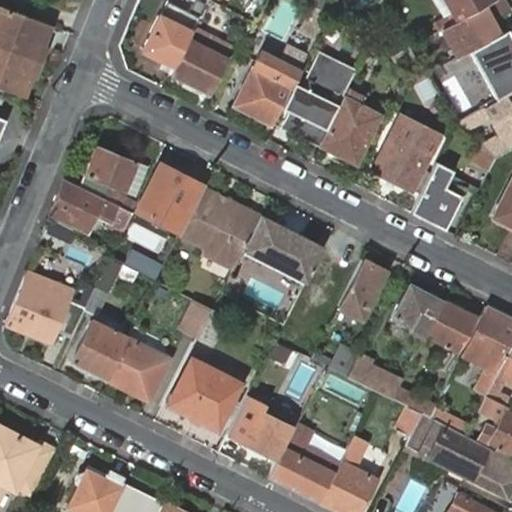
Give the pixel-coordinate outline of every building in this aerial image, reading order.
[(315,0),(307,4),(325,15),(330,5),(329,0),(315,0)] [(438,30),(444,27),(456,20),(490,0),(444,0),(452,13),(434,23),(438,30)] [(509,9),(503,0),(490,0),(456,20),(444,27),(459,53),(498,32),(490,19),(497,16),(509,9)] [(141,50),(172,66),(186,39),(190,31),(192,27),(197,17),(165,1),(158,15),(141,50)] [(0,5),(0,47),(35,61),(41,46),(31,42),(33,37),(39,39),(45,23),(0,5)] [(497,16),(490,19),(498,32),(504,29),(497,16)] [(31,42),(41,46),(49,25),(45,23),(39,39),(33,37),(31,42)] [(186,39),(225,58),(230,47),(192,27),(190,31),(186,39)] [(172,66),(168,73),(183,80),(191,84),(203,91),(207,93),(225,58),(186,39),(172,66)] [(0,47),(0,88),(17,95),(23,78),(18,77),(20,72),(29,75),(35,61),(0,47)] [(388,58),(398,66),(411,58),(406,48),(388,58)] [(232,106),(271,125),(284,98),(291,85),(296,74),(297,70),(259,51),(253,66),(232,106)] [(318,54),(308,71),(322,78),(331,60),(318,54)] [(281,125),(317,143),(333,112),(341,96),(345,86),(353,71),(331,60),(322,78),(308,71),(281,125)] [(499,96),(511,89),(511,63),(488,77),(499,96)] [(17,95),(22,96),(29,75),(20,72),(18,77),(23,78),(17,95)] [(345,86),(341,96),(343,96),(319,144),(340,155),(350,160),(353,161),(377,114),(369,110),(356,103),(358,99),(361,94),(345,86)] [(511,92),(481,110),(480,107),(465,115),(456,121),(464,129),(470,125),(472,127),(484,120),(494,137),(480,144),(493,157),(511,146),(511,92)] [(371,170),(411,190),(439,134),(399,114),(371,170)] [(480,144),(478,142),(469,161),(487,169),(493,157),(480,144)] [(84,175),(79,187),(116,205),(130,211),(135,201),(114,191),(115,188),(121,191),(134,160),(97,145),(84,175)] [(448,168),(435,161),(409,212),(443,229),(459,195),(458,195),(462,186),(446,179),(449,172),(448,168)] [(184,221),(203,185),(187,177),(177,172),(163,165),(157,163),(134,209),(148,216),(157,220),(172,228),(179,231),(182,225),(184,221)] [(511,174),(492,214),(511,224),(511,174)] [(79,187),(63,179),(49,212),(87,231),(96,213),(107,218),(97,241),(112,248),(130,211),(116,205),(79,187)] [(219,194),(203,185),(184,221),(182,225),(179,231),(237,259),(241,251),(242,250),(247,239),(252,230),(257,219),(243,211),(246,207),(228,198),(226,202),(216,197),(219,194)] [(228,198),(219,194),(216,197),(226,202),(228,198)] [(257,219),(260,214),(246,207),(243,211),(257,219)] [(323,246),(260,214),(257,219),(252,230),(247,239),(242,250),(241,251),(304,283),(323,246)] [(48,216),(43,229),(60,237),(66,225),(48,216)] [(43,229),(37,243),(61,254),(67,240),(73,229),(66,225),(60,237),(43,229)] [(120,262),(151,277),(159,262),(128,247),(120,262)] [(107,291),(121,263),(108,257),(94,285),(107,291)] [(385,269),(361,257),(336,306),(360,318),(385,269)] [(55,329),(69,336),(83,307),(67,300),(68,298),(71,289),(55,282),(45,278),(26,270),(22,280),(3,324),(50,342),(55,329)] [(424,334),(441,299),(408,282),(390,316),(409,326),(407,329),(422,337),(424,334)] [(107,291),(94,285),(83,307),(94,313),(96,309),(97,309),(99,310),(108,291),(107,291)] [(176,326),(182,328),(196,300),(190,298),(176,326)] [(445,301),(441,299),(424,334),(448,346),(458,351),(476,318),(462,310),(455,307),(445,301)] [(211,309),(196,300),(182,328),(196,336),(211,309)] [(511,319),(484,305),(460,354),(484,366),(473,389),(484,394),(495,372),(496,371),(511,338),(511,319)] [(116,332),(125,337),(131,324),(133,320),(134,316),(129,314),(124,325),(96,311),(92,320),(108,328),(116,332)] [(70,361),(104,378),(125,337),(116,332),(108,328),(92,320),(90,319),(70,361)] [(125,337),(104,378),(148,399),(168,357),(125,337)] [(511,338),(496,371),(495,372),(505,377),(511,380),(511,338)] [(282,362),(288,348),(272,342),(267,356),(282,362)] [(339,342),(331,359),(327,366),(346,376),(358,352),(339,342)] [(310,358),(291,348),(284,362),(303,371),(310,358)] [(331,359),(314,350),(310,358),(324,365),(327,366),(331,359)] [(372,358),(358,352),(346,376),(374,390),(392,398),(398,386),(401,379),(370,363),(372,358)] [(190,358),(167,404),(215,428),(222,414),(231,396),(239,382),(190,358)] [(495,372),(484,394),(496,400),(503,404),(505,405),(509,396),(498,391),(505,377),(495,372)] [(435,405),(398,386),(392,398),(406,405),(420,412),(429,416),(434,406),(435,405)] [(496,400),(484,394),(478,409),(489,414),(495,402),(496,400)] [(246,403),(243,401),(226,433),(239,440),(273,457),(289,425),(260,411),(264,403),(249,396),(246,403)] [(495,402),(489,414),(494,417),(500,405),(495,402)] [(420,412),(406,405),(394,428),(408,435),(420,412)] [(470,424),(434,406),(429,416),(434,420),(465,435),(470,424)] [(485,423),(477,438),(487,443),(510,454),(511,449),(511,413),(504,410),(494,429),(485,423)] [(434,420),(429,416),(420,412),(408,435),(403,444),(418,452),(506,496),(511,482),(511,477),(510,477),(511,473),(511,459),(465,435),(434,420)] [(266,476),(307,496),(318,473),(331,448),(323,444),(319,452),(306,445),(313,432),(294,422),(287,436),(266,476)] [(20,490),(32,496),(55,450),(36,440),(35,444),(0,426),(0,494),(5,485),(14,489),(15,487),(20,490)] [(364,441),(352,435),(339,460),(338,461),(329,479),(317,501),(339,511),(356,511),(374,478),(352,466),(364,441)] [(156,511),(161,501),(120,480),(87,464),(83,471),(77,484),(67,505),(80,511),(156,511)] [(77,484),(83,471),(81,470),(77,471),(73,479),(74,483),(77,484)] [(493,511),(456,494),(446,511),(493,511)] [(183,511),(165,503),(160,511),(183,511)]
